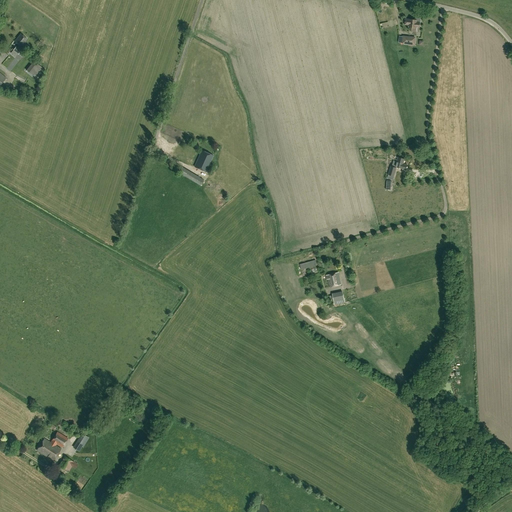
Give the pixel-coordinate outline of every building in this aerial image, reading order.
[(417,20),(410,19),(405,19),(406,19),(406,23),(409,24),(409,27),(410,27),(410,30),(413,31),(413,28),(415,29),(415,27),(416,27),(419,27),(420,22),(417,22),(417,20)] [(21,34),(15,42),(18,45),(16,47),(13,50),(18,54),(21,51),(18,49),(20,46),(21,47),(27,39),(21,34)] [(34,61),(26,70),(34,77),(42,67),(34,61)] [(190,150),(185,162),(192,166),(192,165),(195,166),(194,167),(206,172),(213,156),(202,150),(200,155),(190,150)] [(388,174),(392,175),(394,176),(396,167),(406,170),(407,165),(403,164),(404,159),(398,157),(397,162),(394,161),(392,167),(391,166),(388,174)] [(204,179),(182,167),(182,168),(180,167),(179,170),(180,171),(179,172),(201,184),(204,179)] [(300,264),(302,270),(317,265),(315,260),(300,264)] [(341,285),(339,272),(326,275),(327,279),(328,279),(329,287),(341,285)] [(342,292),(332,295),(335,304),(345,302),(342,292)] [(37,450),(54,461),(61,449),(56,445),(57,444),(62,447),(68,438),(58,431),(51,442),(44,438),(37,450)] [(65,457),(60,466),(69,471),(74,462),(65,457)]
